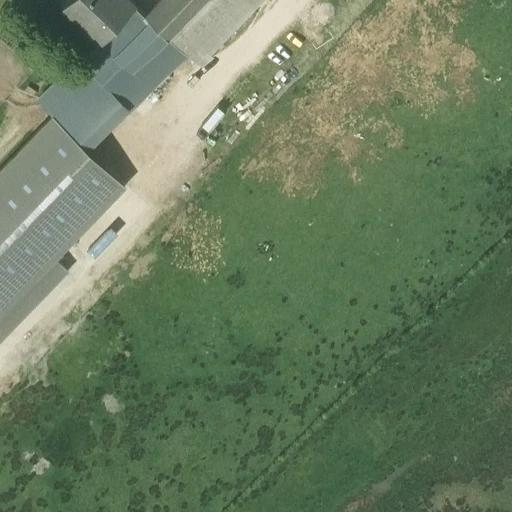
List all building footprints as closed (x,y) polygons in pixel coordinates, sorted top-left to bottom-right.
[(60,0),(64,3),(64,2),(78,15),(77,16),(81,20),(82,19),(95,32),(95,33),(98,36),(99,36),(133,0),(60,0)] [(156,0),(146,11),(134,0),(133,0),(99,36),(112,49),(112,50),(115,53),(116,52),(129,66),(129,67),(132,70),(136,66),(135,66),(165,34),(166,35),(169,31),(172,27),(198,0),(156,0)] [(236,0),(198,0),(172,27),(187,42),(191,47),(236,0)] [(116,52),(115,53),(98,70),(130,101),(187,42),(172,27),(169,31),(166,35),(165,34),(135,66),(136,66),(132,70),(129,67),(129,66),(116,52)] [(41,94),(26,81),(18,90),(33,103),(41,94)] [(52,115),(0,168),(0,312),(54,257),(124,184),(52,115)] [(54,257),(0,312),(0,334),(65,267),(54,257)]
